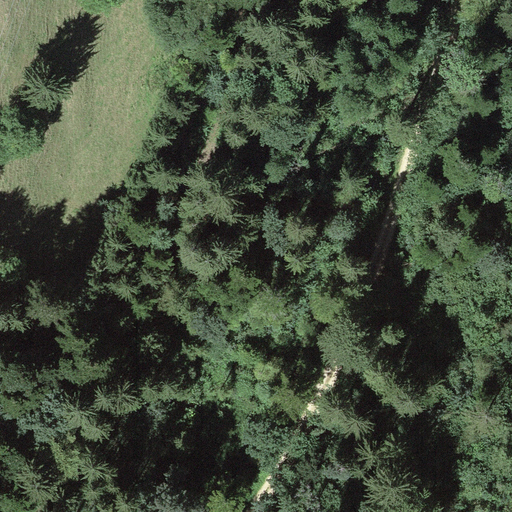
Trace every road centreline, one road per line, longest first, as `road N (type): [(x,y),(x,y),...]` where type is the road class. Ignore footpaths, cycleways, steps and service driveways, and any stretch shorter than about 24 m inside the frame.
road 1 (track): [(38,511),(147,332),(292,0)]
road 2 (track): [(458,0),(365,302),(254,511)]
